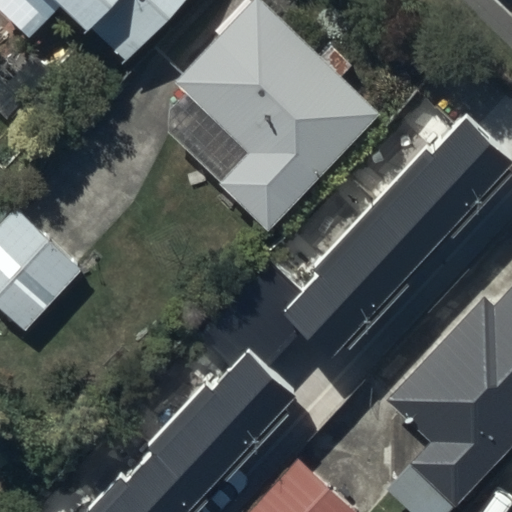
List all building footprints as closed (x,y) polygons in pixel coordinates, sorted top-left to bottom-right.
[(44,0),(52,7),(58,0),(65,0),(122,53),(171,0),(44,0)] [(382,100),(274,0),(243,0),(175,73),(252,144),(219,178),(267,222),(382,100)] [(0,68),(0,103),(6,109),(46,67),(26,47),(3,71),(0,68)] [(511,160),(507,155),(511,149),(511,148),(464,104),(430,140),(424,134),(310,256),(317,262),(283,298),(330,342),(342,329),(349,336),(408,273),(402,267),(445,221),(452,227),(511,162),(511,160)] [(82,265),(15,201),(0,217),(0,303),(24,326),(82,265)] [(455,500),(511,439),(511,278),(494,298),(484,288),(386,392),(431,435),(409,458),(455,500)] [(282,397),(294,384),(247,340),(212,378),(206,373),(148,435),(153,441),(127,469),(121,464),(90,497),(96,503),(88,511),(187,511),(208,489),(202,483),(222,462),(228,469),(289,403),(282,397)] [(357,511),(359,511),(298,455),(244,511),(357,511)]
